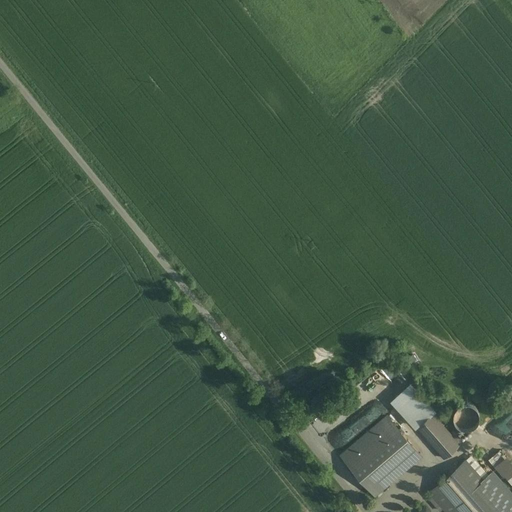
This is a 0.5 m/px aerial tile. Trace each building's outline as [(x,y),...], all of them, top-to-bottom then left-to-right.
[(315,354),(348,337),(343,327),(304,347),(307,352),(304,353),(307,359),(316,355),(315,354)] [(475,403),(453,402),(452,425),(474,425),(475,403)] [(413,424),(439,454),(460,435),(433,406),(413,424)] [(424,451),(388,411),(341,452),(378,492),(424,451)] [(497,466),(483,479),(498,496),(511,483),(511,454),(504,446),(490,458),(497,466)] [(463,456),(426,490),(445,511),(511,511),(498,496),(483,479),(463,456)]
